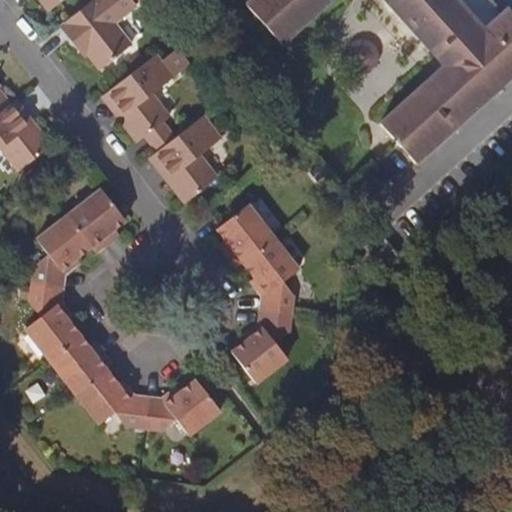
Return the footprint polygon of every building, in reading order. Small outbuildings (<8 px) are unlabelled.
[(41,0),(50,11),(60,2),(63,0),(41,0)] [(96,0),(73,19),(66,25),(88,53),(100,69),(104,66),(130,45),(114,23),(135,6),(130,0),(96,0)] [(249,0),(285,38),(327,0),(393,0),(451,64),(386,122),(402,139),(413,129),(434,151),(511,80),(511,32),(500,19),(493,26),(486,31),(475,18),(482,13),(469,0),(249,0)] [(511,10),(511,9),(500,19),(511,32),(511,10)] [(486,31),(493,26),(482,13),(475,18),(486,31)] [(118,84),(106,94),(127,120),(124,122),(138,140),(144,136),(163,121),(169,116),(150,92),(173,75),(157,54),(118,84)] [(48,147),(36,130),(33,132),(11,104),(7,108),(0,113),(0,150),(2,149),(19,171),(41,153),(48,147)] [(205,116),(177,139),(158,154),(156,156),(177,182),(173,185),(187,202),(196,196),(216,178),(200,156),(222,139),(205,116)] [(144,136),(158,154),(177,139),(163,121),(144,136)] [(434,151),(413,129),(402,139),(422,161),(434,151)] [(96,252),(112,240),(107,234),(114,229),(125,221),(100,189),(67,215),(91,246),(96,252)] [(217,231),(225,241),(229,246),(224,250),(237,266),(242,263),(273,238),(248,206),(221,227),(217,231)] [(31,284),(61,289),(63,275),(65,273),(61,268),(75,258),(91,246),(67,215),(37,239),(49,254),(34,266),(31,284)] [(242,263),(255,278),(266,291),(263,294),(261,310),(291,314),(294,296),(282,280),(297,269),(273,238),(242,263)] [(48,361),(79,336),(68,320),(56,307),(60,305),(61,289),(31,284),(28,304),(38,317),(23,329),(48,361)] [(261,310),(259,326),(263,330),(247,341),(232,353),(238,361),(257,384),(287,360),(276,346),(289,333),(291,314),(261,310)] [(111,364),(98,347),(92,352),(87,347),(79,336),(48,361),(74,394),(105,369),(111,364)] [(143,428),(147,400),(133,398),(129,401),(117,387),(120,384),(105,369),(74,394),(97,424),(113,412),(123,426),(143,428)] [(196,381),(181,393),(165,405),(161,402),(147,400),(143,428),(163,431),(177,421),(189,437),(220,412),(202,389),(196,381)]
